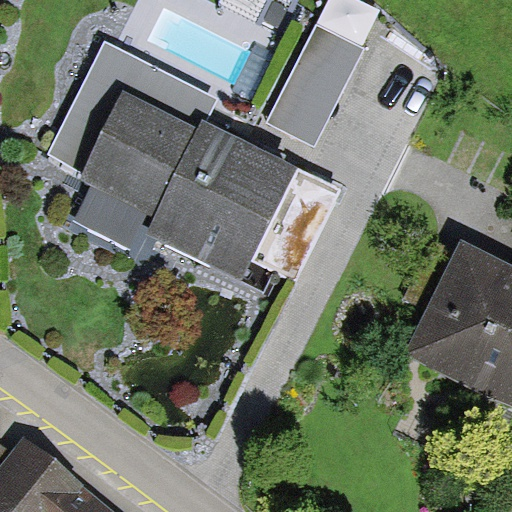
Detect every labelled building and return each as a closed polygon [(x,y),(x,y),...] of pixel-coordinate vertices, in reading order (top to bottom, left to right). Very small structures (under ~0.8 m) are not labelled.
[(318,25),(268,123),(315,147),(365,48),(318,25)] [(295,281),(341,189),(206,121),(217,99),(106,43),(49,155),(84,173),(80,181),(92,187),(75,220),(131,248),(148,214),(157,218),(148,235),(269,296),(280,273),(295,281)] [(511,266),(460,241),(404,353),(511,406),(511,266)] [(115,511),(25,437),(11,453),(0,466),(0,511),(115,511)] [(0,466),(11,453),(0,443),(0,466)]
